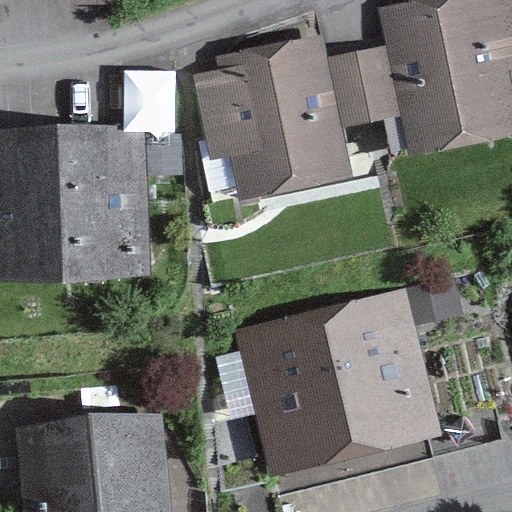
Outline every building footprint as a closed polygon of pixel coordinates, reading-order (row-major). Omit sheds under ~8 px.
[(511,0),(478,0),(378,17),(384,51),(396,125),(402,167),(511,148),(511,0)] [(324,61),(321,41),(207,60),(211,86),(193,89),(206,169),(224,166),(231,204),(345,186),(336,135),(324,61)] [(384,51),(324,61),(336,135),(396,125),(384,51)] [(0,131),(0,283),(150,277),(144,126),(0,131)] [(231,355),(271,497),(511,429),(511,332),(497,280),(231,355)] [(8,423),(17,511),(197,511),(187,405),(8,423)]
